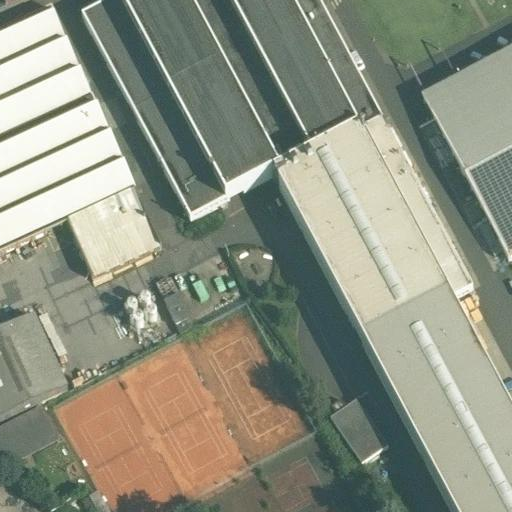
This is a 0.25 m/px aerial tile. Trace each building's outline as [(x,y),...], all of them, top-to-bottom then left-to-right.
[(382,125),(314,0),(122,0),(121,3),(84,22),(191,228),(274,183),(358,138),(382,125)] [(162,253),(50,15),(0,38),(0,260),(67,230),(92,285),(162,253)] [(511,58),(458,87),(511,187),(511,58)] [(511,264),(511,187),(458,87),(423,105),(509,267),(511,264)] [(410,178),(382,125),(358,138),(364,149),(366,148),(388,190),(410,178)] [(364,149),(358,138),(274,183),(363,353),(450,307),(388,190),(366,148),(364,149)] [(410,178),(388,190),(450,307),(472,293),(410,178)] [(177,302),(165,309),(169,318),(182,311),(177,302)] [(511,511),(511,423),(450,307),(363,353),(448,511),(511,511)] [(35,323),(0,338),(0,427),(68,397),(35,323)] [(0,457),(49,433),(39,413),(0,433),(0,457)] [(49,433),(0,457),(0,475),(1,476),(2,475),(57,448),(49,433)]
